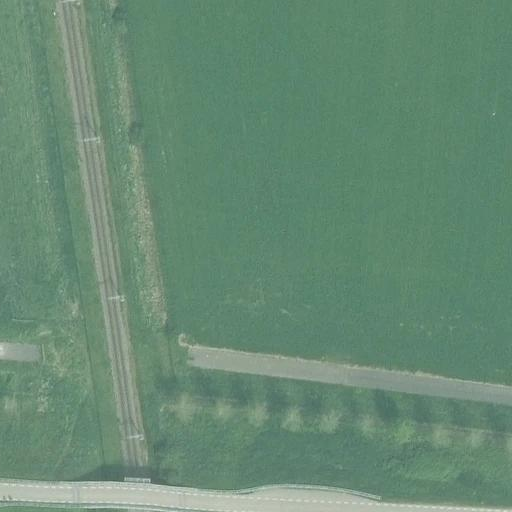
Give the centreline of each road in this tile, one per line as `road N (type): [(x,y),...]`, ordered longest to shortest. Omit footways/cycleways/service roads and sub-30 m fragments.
road 1 (unclassified): [(364,511),(0,491)]
road 2 (unclassified): [(511,399),(189,356)]
